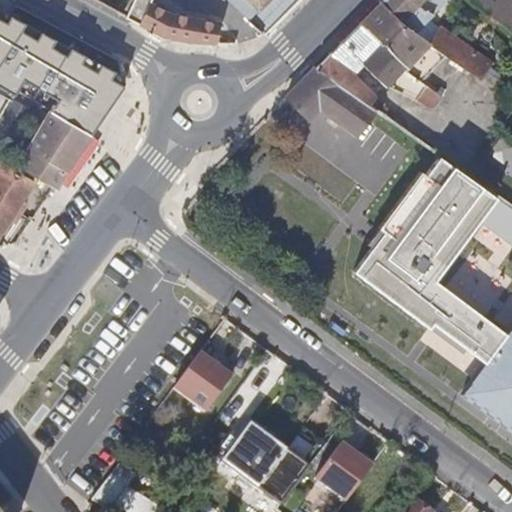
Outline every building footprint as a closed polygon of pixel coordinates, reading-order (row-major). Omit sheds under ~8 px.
[(224,0),(262,36),(294,4),(298,0),(224,0)] [(420,32),(448,0),(384,0),(380,4),(403,21),(420,32)] [(465,0),(511,35),(511,0),(496,0),(492,5),(485,0),(465,0)] [(136,1),(127,18),(159,34),(184,42),(201,46),(217,46),(220,28),(165,16),(136,1)] [(408,64),(409,63),(420,49),(447,68),(455,58),(429,39),(420,32),(403,21),(380,4),(358,27),(408,64)] [(414,95),(420,86),(402,73),(408,64),(358,27),(340,46),(329,57),(315,72),(344,92),(374,113),(432,154),(443,138),(407,112),(381,98),(355,78),(365,65),(389,84),(392,80),(414,95)] [(437,28),(429,39),(455,58),(460,62),(482,77),(491,65),(437,28)] [(0,56),(0,124),(20,91),(24,94),(42,66),(7,46),(0,56)] [(460,62),(434,97),(456,113),(482,77),(460,62)] [(409,63),(408,64),(402,73),(420,86),(422,88),(430,78),(409,63)] [(356,139),(358,135),(374,113),(344,92),(315,72),(286,101),(309,122),(319,112),(356,139)] [(51,110),(17,164),(55,187),(91,136),(51,110)] [(275,132),(265,123),(247,141),(257,150),(275,132)] [(511,209),(439,159),(426,178),(421,175),(381,232),(386,236),(357,277),(435,331),(438,326),(490,362),(511,333),(511,209)] [(0,230),(31,183),(0,165),(0,230)] [(511,333),(490,362),(465,396),(511,432),(511,333)] [(205,415),(234,376),(221,366),(218,370),(199,356),(173,391),(205,415)] [(223,463),(280,506),(326,445),(305,430),(288,454),(268,439),(271,435),(257,424),(254,428),(251,426),(223,463)] [(346,503),(375,463),(362,454),(359,458),(341,445),(315,481),(346,503)] [(139,479),(121,467),(92,507),(100,511),(159,511),(130,492),(139,479)]
